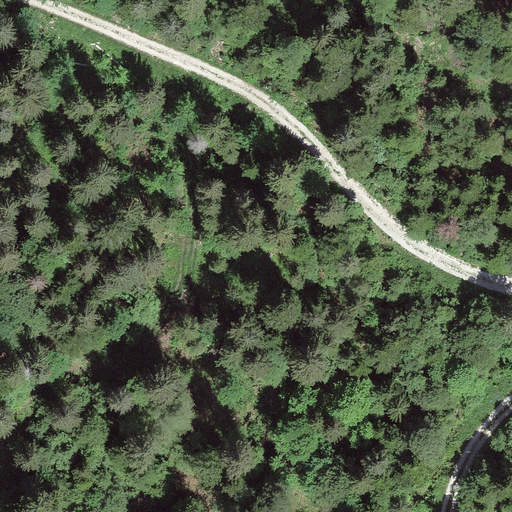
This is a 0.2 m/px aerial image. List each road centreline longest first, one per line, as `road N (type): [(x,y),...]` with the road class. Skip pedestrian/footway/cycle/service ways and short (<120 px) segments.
road 1 (track): [(63,0),(281,103),(381,224),(475,272),(511,280)]
road 2 (track): [(511,398),(463,462),(449,511)]
